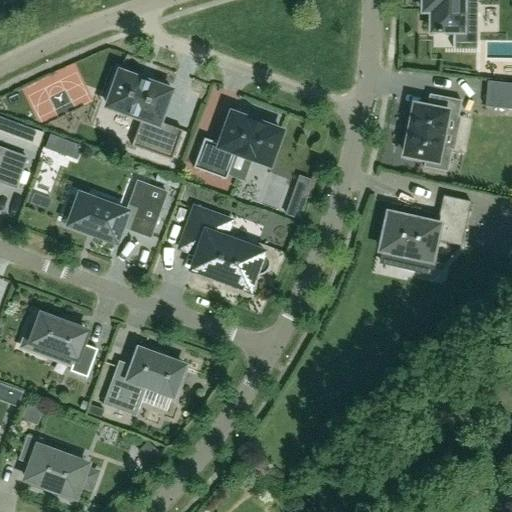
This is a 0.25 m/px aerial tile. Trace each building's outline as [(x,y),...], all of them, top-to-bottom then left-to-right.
[(422,0),(423,12),(431,12),(431,32),(436,32),(436,34),(442,34),(442,33),(452,33),(452,49),(454,49),(454,42),(474,42),(475,18),(468,17),(468,0),(422,0)] [(159,123),(171,89),(156,83),(154,86),(135,80),(136,76),(121,71),(108,107),(141,120),(132,146),(171,161),(182,131),(159,123)] [(511,84),(488,81),(485,108),(511,110),(511,84)] [(439,148),(446,115),(458,118),(461,101),(429,95),(426,109),(415,107),(411,126),(412,127),(410,136),(409,136),(405,156),(425,160),(423,168),(447,172),(451,151),(439,148)] [(269,165),(280,134),(281,134),(281,133),(280,132),(280,133),(233,115),(231,114),(231,116),(220,145),(204,139),(193,169),(226,180),(236,154),(268,165),(267,166),(269,166),(270,165),(269,165)] [(47,135),(0,117),(0,132),(42,148),(47,135)] [(82,147),(50,135),(45,149),(77,161),(82,147)] [(0,183),(15,189),(26,159),(5,151),(0,152),(0,183)] [(169,178),(167,186),(177,190),(180,182),(169,178)] [(135,217),(111,208),(113,203),(97,197),(95,202),(80,197),(69,226),(86,232),(98,236),(115,242),(121,228),(149,238),(166,193),(147,186),(135,217)] [(428,274),(435,241),(461,247),(470,203),(443,196),(436,226),(388,215),(380,251),(412,258),(410,269),(423,273),(428,274)] [(288,206),(285,215),(300,221),(303,212),(288,206)] [(248,291),(254,275),(256,276),(257,276),(260,276),(261,275),(263,275),(265,274),(266,273),(267,272),(268,270),(268,269),(269,267),(269,265),(269,264),(269,263),(269,261),(268,259),(267,257),(265,256),(263,254),(223,240),(229,223),(199,212),(195,223),(191,221),(182,245),(199,251),(192,270),(214,278),(213,280),(214,280),(216,276),(227,279),(225,284),(226,285),(227,283),(248,291)] [(82,345),(86,333),(71,328),(72,327),(56,321),(56,322),(41,317),(37,328),(30,325),(21,348),(48,358),(51,350),(67,356),(64,364),(72,366),(70,372),(87,378),(97,350),(82,345)] [(182,386),(186,373),(182,371),(183,368),(180,366),(181,362),(168,358),(167,362),(139,351),(131,373),(116,368),(102,406),(136,417),(147,387),(173,397),(177,384),(182,386)] [(4,390),(0,402),(13,406),(18,394),(4,390)] [(82,402),(79,410),(85,412),(88,404),(82,402)] [(27,406),(21,421),(36,427),(42,412),(27,406)] [(90,407),(87,414),(101,419),(104,411),(90,407)] [(96,474),(85,470),(87,466),(50,452),(53,446),(27,436),(18,461),(31,466),(26,480),(46,488),(46,489),(47,489),(47,488),(53,490),(53,492),(54,492),(54,491),(75,498),(80,485),(90,489),(96,474)] [(147,442),(138,451),(150,463),(159,454),(147,442)]
